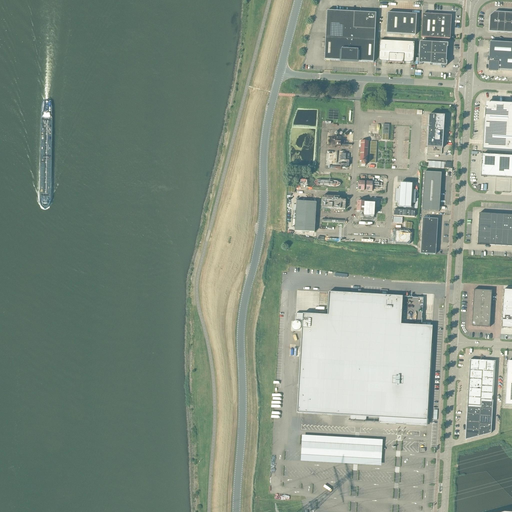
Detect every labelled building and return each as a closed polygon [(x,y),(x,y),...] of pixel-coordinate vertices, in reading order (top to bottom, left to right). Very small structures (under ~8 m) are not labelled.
[(325,38),(324,60),(340,61),(340,62),(357,62),(373,62),(374,40),(376,13),(327,11),(325,38)] [(490,16),(489,22),(497,22),(498,12),(494,12),(490,16)] [(416,15),(387,13),(386,34),(415,35),(416,15)] [(431,38),(431,26),(432,14),(423,14),(421,37),(431,38)] [(441,15),(432,14),(431,26),(441,27),(441,15)] [(441,27),(450,27),(451,15),(441,15),(441,27)] [(489,32),(497,32),(497,22),(489,22),(489,32)] [(450,27),(441,27),(431,26),(431,38),(449,39),(450,27)] [(414,43),(379,41),(378,61),(388,62),(388,63),(404,64),(404,63),(403,63),(413,63),(414,43)] [(422,64),(430,64),(430,65),(446,66),(446,62),(446,48),(447,48),(447,44),(419,42),(418,64),(422,64)] [(497,70),(511,70),(511,43),(489,42),(488,58),(487,58),(487,62),(489,62),(489,71),(497,71),(497,70)] [(484,118),(482,150),(486,150),(511,151),(511,123),(511,114),(511,104),(492,103),(489,103),(488,103),(488,104),(486,104),(485,108),(484,108),(484,109),(484,111),(484,118)] [(442,149),(442,148),(444,116),(429,115),(427,147),(427,148),(442,149)] [(368,142),(361,141),(360,162),(361,162),(361,166),(365,166),(365,162),(367,162),(368,142)] [(340,164),(340,166),(346,166),(349,166),(350,154),(341,154),(341,157),(347,158),(347,164),(340,164)] [(511,156),(482,155),(481,176),(511,177),(511,156)] [(439,211),(440,188),(441,173),(424,172),(422,210),(439,211)] [(366,182),(366,191),(372,191),(372,188),(375,188),(375,186),(378,186),(379,184),(372,183),(372,182),(366,182)] [(339,197),(322,196),(322,208),(345,210),(345,201),(340,201),(340,199),(339,199),(339,197)] [(316,202),(296,201),(294,231),(314,232),(316,202)] [(511,246),(511,215),(479,213),(477,244),(511,246)] [(421,234),(437,234),(437,219),(422,218),(421,234)] [(396,231),(395,243),(406,244),(409,241),(410,235),(407,232),(396,231)] [(437,234),(421,234),(421,244),(436,244),(437,234)] [(435,254),(436,244),(421,244),(420,254),(435,254)] [(295,314),(295,320),(302,321),(297,413),(350,416),(350,420),(366,421),(366,417),(379,418),(379,423),(426,426),(426,420),(432,326),(400,324),(402,297),(381,295),(382,286),(376,286),(375,295),(328,292),(327,315),(295,314)] [(482,298),(483,290),(474,290),(473,297),(482,298)] [(483,290),(482,298),(491,298),(492,291),(483,290)] [(480,327),(481,320),(481,319),(472,319),(472,326),(480,327)] [(489,327),(490,320),(481,319),(481,320),(480,327),(489,327)] [(469,370),(477,370),(478,360),(470,360),(469,370)] [(486,361),(478,360),(477,370),(483,371),(486,371),(486,361)] [(486,371),(494,371),(495,361),(486,361),(486,371)] [(469,370),(468,379),(482,380),(483,378),(483,371),(477,370),(469,370)] [(468,379),(468,388),(482,388),(482,385),(482,380),(468,379)] [(468,388),(467,397),(481,397),(482,392),(482,388),(468,388)] [(467,406),(480,406),(481,406),(481,399),(481,397),(467,397),(467,406)] [(467,406),(466,414),(479,414),(480,406),(467,406)] [(492,416),(492,407),(481,406),(480,406),(479,414),(479,415),(492,416)] [(466,414),(466,422),(479,422),(479,415),(479,414),(466,414)] [(491,425),(492,416),(479,415),(479,422),(479,424),(491,425)] [(466,422),(465,430),(479,431),(479,424),(479,422),(466,422)] [(491,425),(479,424),(479,431),(478,437),(491,433),(491,425)] [(479,431),(465,430),(465,440),(478,437),(479,431)] [(382,440),(302,436),(301,448),(300,461),(356,464),(380,465),(381,453),(382,440)]
